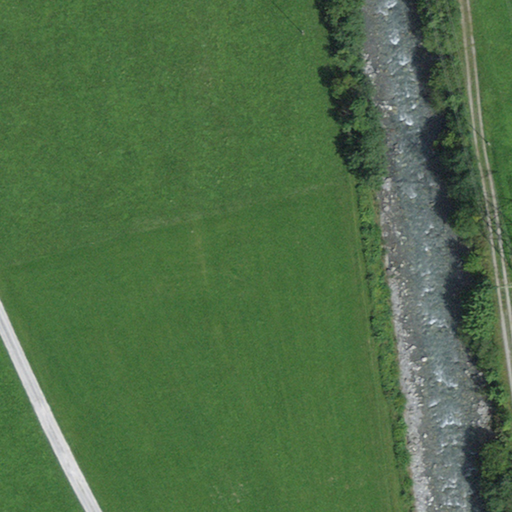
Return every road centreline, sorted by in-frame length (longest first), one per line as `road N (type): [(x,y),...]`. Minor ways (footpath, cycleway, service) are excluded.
road 1 (track): [(461,0),(511,364)]
road 2 (track): [(92,511),(0,316)]
